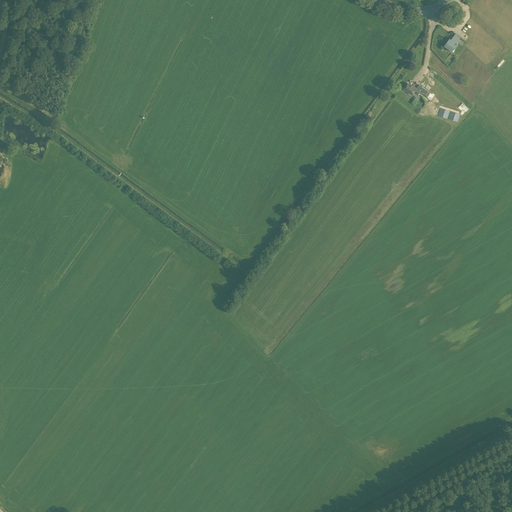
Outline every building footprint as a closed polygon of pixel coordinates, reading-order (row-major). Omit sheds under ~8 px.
[(499,31),(505,24),(492,13),(494,11),(488,6),(480,15),(499,31)] [(483,33),(469,23),(460,35),(474,45),(483,33)] [(449,39),(444,46),(445,47),(451,51),(452,52),(460,41),(458,40),(459,39),(460,37),(459,36),(457,35),(456,34),(451,40),(449,39)] [(433,97),(464,117),(476,99),(440,75),(442,71),(431,64),(424,75),(433,82),(428,89),(435,93),(433,97)] [(408,84),(404,90),(412,95),(414,93),(417,96),(420,92),(427,97),(430,94),(419,86),(416,89),(413,86),(412,87),(410,86),(408,84)]
